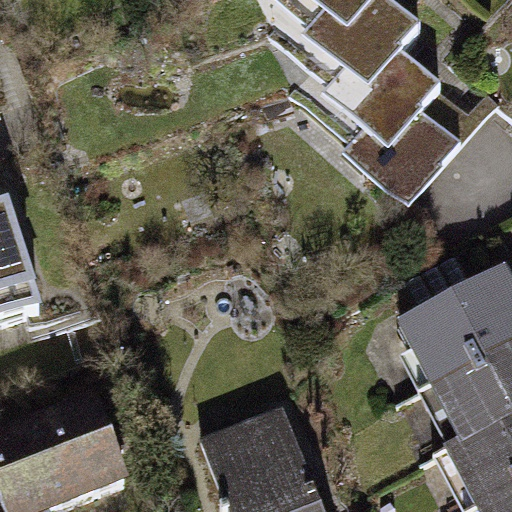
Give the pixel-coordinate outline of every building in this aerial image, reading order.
[(280,0),(283,2),(261,26),(312,74),(293,94),(418,210),(464,160),(425,124),(444,103),(404,65),(419,49),(377,10),(386,0),(280,0)] [(35,204),(0,214),(0,317),(62,300),(35,204)] [(511,511),(511,286),(414,335),(476,457),(460,466),(483,511),(511,511)] [(324,511),(284,405),(202,436),(230,511),(324,511)] [(110,412),(0,446),(0,506),(1,511),(116,511),(140,505),(110,412)]
